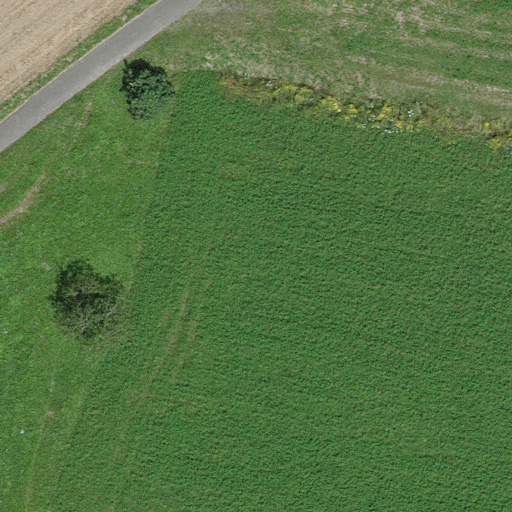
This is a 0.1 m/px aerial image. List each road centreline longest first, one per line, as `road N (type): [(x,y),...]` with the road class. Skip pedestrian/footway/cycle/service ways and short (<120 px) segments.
road 1 (track): [(170,4),(224,12),(333,64),(462,105),(511,112)]
road 2 (track): [(175,0),(0,137)]
